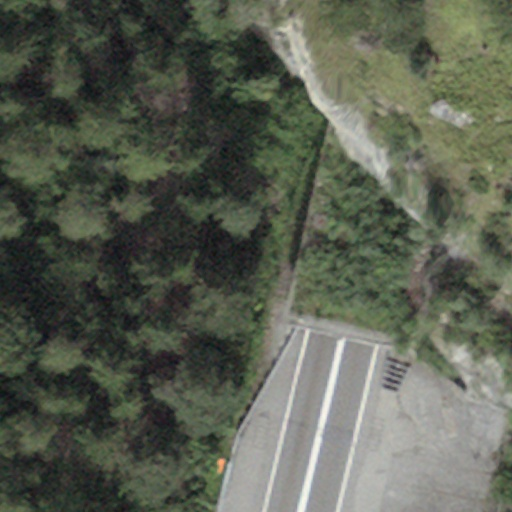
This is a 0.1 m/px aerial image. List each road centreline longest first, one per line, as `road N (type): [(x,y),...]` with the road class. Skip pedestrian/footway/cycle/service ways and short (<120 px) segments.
road 1 (trunk): [(342,337),(422,0)]
road 2 (trunk): [(342,337),(301,511)]
